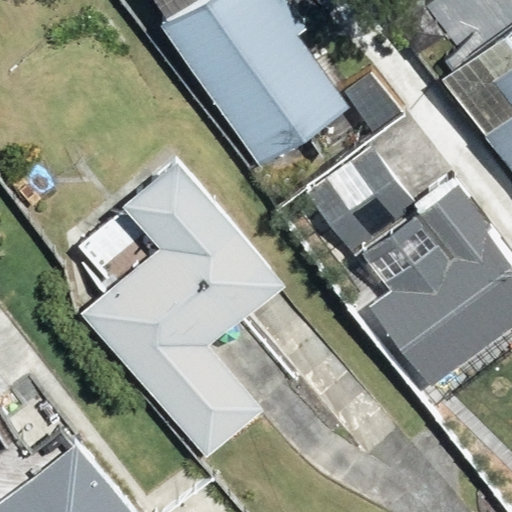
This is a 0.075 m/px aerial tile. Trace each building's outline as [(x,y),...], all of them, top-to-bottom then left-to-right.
[(178,0),(171,7),(263,157),(356,97),(306,20),(314,14),(305,0),(178,0)] [(451,30),(432,0),(418,0),(399,12),(422,47),(451,30)] [(511,110),(496,122),(511,143),(511,54),(503,61),(511,73),(511,110)] [(93,302),(214,447),(271,399),(217,336),(296,270),(191,143),(137,188),(175,235),(93,302)] [(379,292),(440,376),(511,322),(511,236),(464,172),(371,238),(399,277),(379,292)] [(0,488),(99,412),(55,354),(17,384),(0,362),(0,488)] [(0,495),(0,511),(154,511),(89,427),(0,495)]
